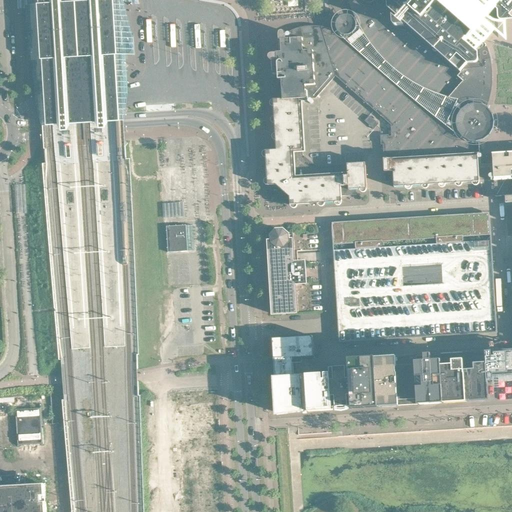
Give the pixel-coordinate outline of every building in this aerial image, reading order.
[(36,0),(44,120),(44,124),(45,131),(45,139),(45,145),(46,147),(52,146),(64,146),(82,145),(90,144),(106,143),(120,142),(126,142),(126,140),(125,135),(124,120),(124,115),(121,73),(124,69),(121,66),(121,64),(124,60),(124,55),(123,46),(122,34),(122,33),(122,32),(123,29),(123,28),(124,27),(124,26),(124,24),(126,24),(126,20),(123,20),(123,19),(123,18),(123,17),(122,16),(121,14),(121,13),(121,12),(120,2),(120,1),(119,0),(36,0)] [(274,166),(268,166),(269,184),(277,184),(284,190),(291,196),(291,204),(343,201),(341,175),(350,175),(351,189),(368,188),(368,183),(366,162),(352,163),(349,163),(348,163),(318,165),(304,154),(303,147),(303,146),(302,130),(301,113),(300,98),(317,97),(319,95),(336,75),(339,77),(366,101),(375,109),(390,123),(392,124),(392,135),(390,136),(389,134),(381,134),(382,144),(384,144),(385,154),(386,178),(395,177),(396,186),(407,186),(413,185),(418,185),(423,184),(429,184),(435,184),(440,183),(446,183),(457,182),(463,182),(474,181),(480,181),(480,172),(479,155),(481,155),(481,153),(480,141),(479,142),(476,142),(476,136),(476,134),(477,134),(480,133),(481,132),(482,131),(485,129),(486,127),(487,126),(487,124),(487,121),(486,118),(486,117),(485,115),(484,113),(483,113),(480,111),(481,107),(482,103),(484,103),(488,104),(489,104),(489,103),(490,102),(490,99),(492,95),(492,90),(493,86),(493,81),(493,76),(493,74),(493,72),(493,71),(493,67),(492,60),(491,57),(483,59),(483,66),(465,67),(461,71),(460,69),(459,69),(454,65),(450,61),(432,45),(423,37),(414,29),(409,25),(413,25),(403,16),(404,16),(404,15),(403,15),(404,14),(403,13),(399,9),(398,9),(395,13),(387,5),(385,4),(384,0),(378,0),(378,1),(377,2),(376,3),(375,4),(374,4),(373,5),(372,5),(370,5),(369,5),(367,5),(366,5),(365,4),(364,4),(363,3),(361,2),(361,1),(359,0),(351,0),(350,1),(353,10),(354,12),(357,19),(350,22),(349,21),(348,20),(346,20),(344,22),(343,23),(343,25),(344,27),(339,32),(338,33),(333,31),(332,30),(323,28),(321,27),(313,26),(311,26),(303,27),(302,27),(293,30),(290,31),(288,32),(288,33),(287,33),(287,34),(287,35),(288,36),(289,36),(289,37),(289,38),(282,39),(283,52),(278,52),(274,53),(275,59),(275,61),(274,61),(274,72),(276,72),(276,74),(279,74),(280,79),(283,79),(284,98),(275,99),(275,100),(276,115),(277,132),(278,161),(274,166)] [(511,0),(364,0),(365,0),(366,1),(367,1),(368,1),(369,1),(370,1),(371,1),(372,1),(373,1),(374,0),(373,0),(395,0),(402,6),(404,6),(405,4),(406,3),(407,4),(408,5),(408,6),(407,7),(406,8),(407,10),(404,14),(403,15),(404,15),(404,16),(403,16),(413,25),(409,25),(414,29),(423,37),(432,45),(450,61),(454,65),(459,69),(460,69),(461,71),(465,67),(483,66),(483,59),(491,57),(490,53),(488,48),(487,48),(486,47),(487,45),(486,43),(485,41),(485,40),(495,29),(485,20),(484,19),(485,19),(486,19),(487,19),(487,18),(488,18),(488,17),(488,16),(488,15),(488,14),(489,14),(490,15),(490,14),(489,13),(495,6),(498,8),(498,15),(499,16),(499,17),(500,17),(500,18),(501,18),(502,18),(502,19),(503,19),(511,18),(511,15),(509,13),(511,9),(511,0)] [(365,120),(375,128),(380,123),(370,115),(365,120)] [(511,151),(493,152),(496,195),(511,193),(511,197),(506,198),(507,201),(503,201),(503,204),(507,204),(507,206),(503,206),(503,208),(507,208),(509,236),(511,235),(511,151)] [(337,299),(340,342),(498,332),(494,262),(493,254),(491,214),(333,224),(337,299)] [(305,262),(299,262),(296,262),(295,234),(289,234),(284,230),(278,230),(273,235),(268,235),(272,313),(299,311),(297,282),(307,282),(305,262)] [(275,358),(275,357),(293,356),(293,357),(315,356),(314,335),(273,338),(274,352),(278,351),(279,356),(275,357),(275,358)] [(511,348),(486,350),(488,375),(489,375),(489,379),(494,378),(494,375),(511,373),(511,348)] [(442,352),(445,402),(446,402),(445,402),(445,401),(466,400),(466,401),(467,401),(467,399),(489,398),(489,384),(488,375),(486,350),(442,352)] [(416,354),(419,398),(419,404),(421,404),(421,402),(425,401),(425,404),(445,402),(442,352),(431,353),(431,356),(426,356),(426,353),(416,354)] [(396,355),(397,365),(396,365),(398,400),(399,400),(419,398),(416,354),(396,355)] [(376,356),(378,403),(379,406),(380,406),(382,405),(382,406),(398,405),(398,404),(400,405),(399,400),(398,400),(396,365),(397,365),(396,355),(394,357),(394,355),(378,356),(378,358),(377,356),(376,356)] [(275,364),(276,376),(296,374),(295,363),(294,363),(293,357),(293,356),(275,357),(275,358),(276,358),(277,364),(275,364)] [(351,366),(353,405),(353,408),(354,408),(354,405),(378,403),(376,356),(350,358),(351,366)] [(331,372),(333,407),(353,405),(351,366),(331,367),(331,372)] [(307,374),(309,409),(334,408),(333,407),(331,372),(307,374)] [(276,376),(277,376),(277,379),(278,379),(278,381),(277,381),(277,385),(278,385),(278,388),(278,390),(278,393),(278,394),(280,411),(294,410),(295,411),(296,411),(296,410),(298,410),(298,411),(302,410),(306,410),(308,410),(308,409),(309,409),(307,374),(296,374),(276,376)] [(14,407),(17,446),(45,444),(43,405),(14,407)] [(0,484),(0,511),(48,511),(46,481),(0,484)]
